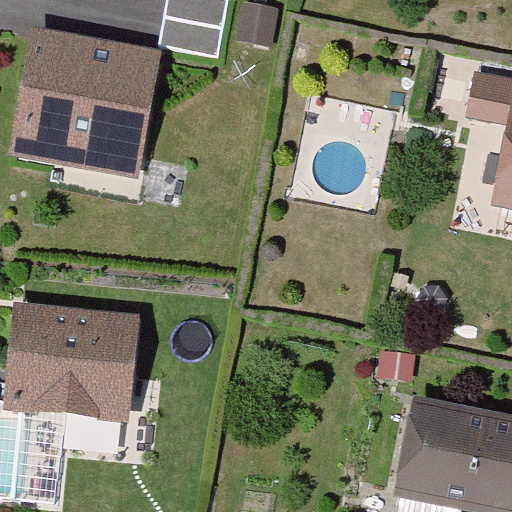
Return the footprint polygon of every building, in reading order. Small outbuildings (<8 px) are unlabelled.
[(224,52),(229,0),(167,0),(163,45),(224,52)] [(22,32),(2,158),(132,186),(152,54),(22,32)] [(511,79),(466,72),(458,120),(493,126),(479,207),(511,213),(511,79)] [(131,315),(5,303),(0,356),(0,411),(120,423),(131,315)] [(511,511),(511,420),(403,401),(385,499),(452,511),(511,511)]
